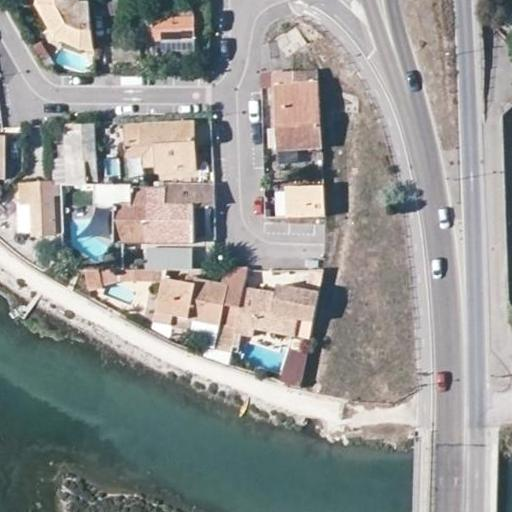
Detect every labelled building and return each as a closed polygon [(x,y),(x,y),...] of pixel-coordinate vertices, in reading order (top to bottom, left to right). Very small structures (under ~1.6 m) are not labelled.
[(44,0),(44,6),(57,30),(83,39),(92,38),(89,0),(44,0)] [(138,19),(139,40),(154,39),(154,51),(195,50),(194,15),(191,13),(190,5),(141,6),(142,17),(138,19)] [(277,39),(287,55),(305,44),(295,28),(277,39)] [(115,49),(116,61),(141,61),(141,49),(115,49)] [(318,70),(275,73),(276,86),(319,83),(318,70)] [(276,86),(279,148),(323,146),(319,83),(276,86)] [(76,132),(65,132),(68,183),(95,182),(94,123),(76,124),(76,132)] [(155,145),(156,172),(194,170),(192,123),(126,127),(127,146),(143,146),(155,145)] [(145,172),(156,172),(155,145),(143,146),(145,172)] [(32,237),(58,235),(56,195),(62,196),(62,186),(55,186),(54,183),(20,184),(21,205),(31,205),(32,235),(32,237)] [(214,183),(164,184),(164,189),(165,205),(192,205),(215,204),(214,183)] [(130,184),(95,185),(92,185),(92,207),(112,207),(131,205),(130,188),(130,184)] [(288,187),(290,216),(327,216),(325,185),(288,187)] [(192,241),(192,205),(165,205),(164,189),(130,188),(131,205),(146,206),(146,243),(192,241)] [(21,205),(17,205),(18,235),(32,235),(31,205),(21,205)] [(146,243),(146,206),(131,205),(112,207),(112,235),(122,244),(146,243)] [(146,247),(146,269),(191,267),(190,245),(146,247)] [(167,269),(88,270),(89,284),(100,282),(165,282),(166,278),(167,269)] [(310,290),(319,293),(324,269),(313,269),(310,290)] [(190,276),(188,283),(199,286),(200,280),(199,277),(190,276)] [(200,280),(199,286),(188,283),(166,278),(165,282),(159,311),(194,318),(217,323),(238,326),(244,296),(229,293),(229,285),(200,280)] [(229,285),(229,293),(244,296),(246,287),(229,285)] [(277,285),(276,293),(285,295),(287,286),(277,285)] [(310,290),(287,286),(285,295),(276,293),(246,287),(244,296),(238,326),(236,334),(233,349),(242,350),(245,335),(255,337),(256,329),(285,335),(289,317),(314,321),(319,293),(310,290)] [(159,311),(158,321),(191,327),(194,318),(159,311)] [(314,321),(289,317),(285,335),(310,339),(314,321)] [(238,326),(217,323),(211,349),(232,352),(236,334),(238,326)] [(308,352),(290,348),(284,381),(301,387),(308,352)]
